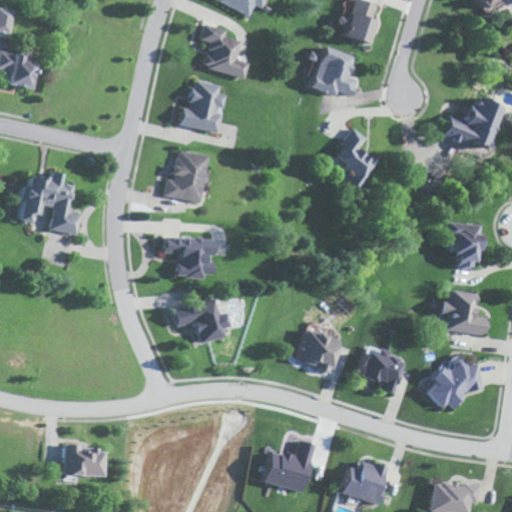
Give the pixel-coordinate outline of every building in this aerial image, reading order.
[(244,15),(249,4),(257,7),(260,0),(211,0),(211,1),(244,15)] [(351,0),(340,35),(364,43),(372,19),(369,18),(374,3),(364,0),(351,0)] [(474,0),(480,9),(494,0),(474,0)] [(0,30),(7,32),(11,11),(0,9),(0,30)] [(239,78),(243,62),(231,59),(236,40),(219,35),(221,29),(199,23),(194,39),(206,42),(199,66),(239,78)] [(349,95),(354,79),(345,76),(352,55),(322,45),(308,86),(333,95),(334,90),(349,95)] [(29,87),(32,55),(0,51),(0,70),(4,71),(3,84),(29,87)] [(213,131),(220,94),(213,93),(215,84),(189,79),(184,107),(177,106),(174,124),(213,131)] [(497,104),(474,96),(470,107),(462,104),(457,118),(445,113),(436,137),(460,145),(462,140),(482,147),(497,104)] [(374,160),(366,155),(365,156),(355,149),(363,137),(349,127),(337,144),(340,146),(330,160),(347,172),(343,179),(355,188),(374,160)] [(205,155),(173,149),(168,179),(163,178),(160,195),(198,201),(204,169),(202,169),(205,155)] [(8,217),(26,221),(28,213),(36,214),(38,205),(49,207),(44,228),(71,234),(75,215),(63,212),(69,184),(58,182),(59,173),(47,170),(46,177),(38,175),(37,178),(25,176),(23,187),(8,184),(6,194),(12,195),(8,217)] [(453,267),(474,268),(476,223),(444,222),(444,234),(449,235),(449,253),(454,253),(453,267)] [(207,278),(207,261),(199,261),(200,254),(208,255),(209,238),(160,236),(159,253),(174,253),(173,276),(207,278)] [(480,335),(483,317),(470,315),(473,293),(447,289),(445,302),(438,301),(434,328),(480,335)] [(195,342),(220,336),(218,328),(225,326),(221,312),(214,314),(210,298),(168,308),(173,326),(190,322),(195,342)] [(336,337),(302,329),(294,362),(328,370),(336,337)] [(391,392),(399,360),(360,351),(354,375),(377,381),(375,388),(391,392)] [(480,386),(473,363),(464,365),(454,357),(446,366),(434,369),(429,375),(432,385),(424,393),(438,406),(446,404),(449,407),(464,391),(480,386)] [(300,491),(312,444),(296,440),(292,456),(268,450),(260,481),(300,491)] [(60,480),(74,481),(74,474),(100,475),(101,447),(61,446),(60,480)] [(346,467),(338,493),(376,504),(386,468),(357,459),(354,469),(346,467)] [(478,485),(433,480),(429,511),(444,511),(445,511),(448,511),(468,511),(469,502),(476,503),(478,485)]
